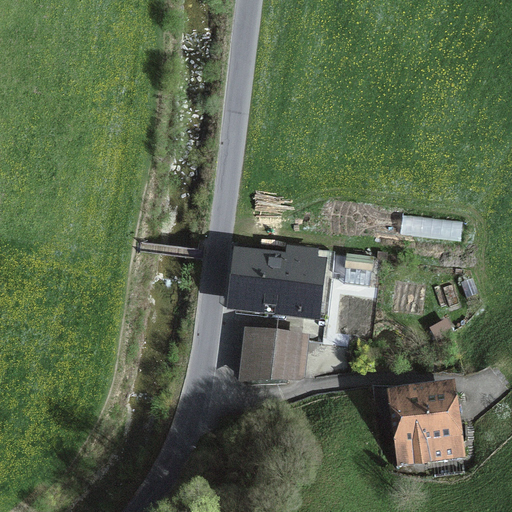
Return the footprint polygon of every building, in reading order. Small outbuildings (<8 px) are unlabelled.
[(402,234),(463,240),(465,220),(404,213),(402,234)] [(241,261),(236,305),(327,316),(333,255),(287,249),(286,266),(241,261)] [(348,253),(347,282),(372,283),(373,253),(348,253)] [(251,335),(246,380),(297,378),(301,341),(251,335)] [(399,400),(405,447),(388,449),(390,464),(457,456),(450,394),(399,400)] [(253,415),(224,423),(232,451),(261,443),(253,415)]
